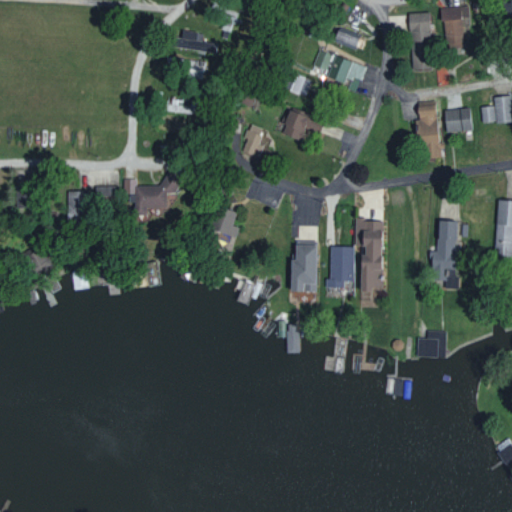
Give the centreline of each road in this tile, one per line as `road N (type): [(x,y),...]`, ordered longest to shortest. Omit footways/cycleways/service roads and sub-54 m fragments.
road 1 (residential): [(192,0),(150,45),(134,84),(130,150),(115,162),(0,161)]
road 2 (residential): [(335,285),(343,176),(388,70),(379,4),(371,0)]
road 3 (residential): [(292,184),(348,86),(379,4)]
road 4 (residential): [(511,161),(378,182),(343,176)]
